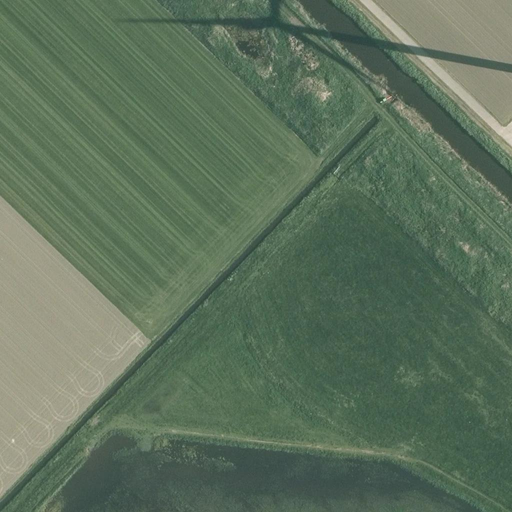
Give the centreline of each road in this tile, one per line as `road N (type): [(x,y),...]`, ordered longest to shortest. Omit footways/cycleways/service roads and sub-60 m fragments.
road 1 (track): [(271,0),(511,236)]
road 2 (track): [(365,0),(511,140)]
